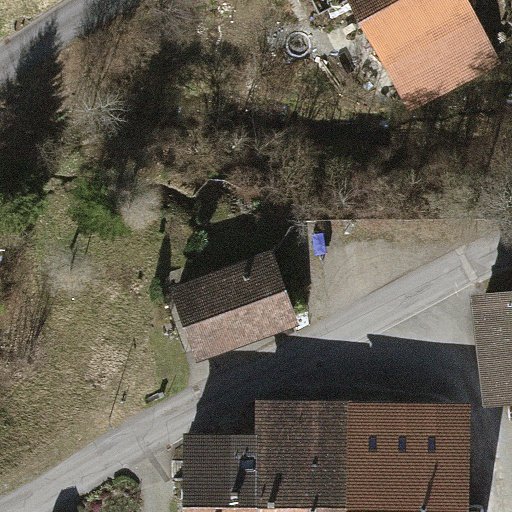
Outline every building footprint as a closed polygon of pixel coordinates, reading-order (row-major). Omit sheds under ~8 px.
[(471,0),(351,0),(411,104),(502,52),(471,0)] [(260,252),(150,281),(168,349),(278,321),(260,252)] [(511,277),(467,283),(480,395),(511,391),(511,277)] [(306,511),(308,393),(254,392),(255,425),(255,492),(254,511),(306,511)] [(343,511),(346,394),(308,393),(306,511),(343,511)] [(467,511),(469,398),(346,394),(343,511),(467,511)] [(255,492),(255,425),(181,424),(180,492),(255,492)] [(254,511),(255,492),(180,492),(179,511),(254,511)]
